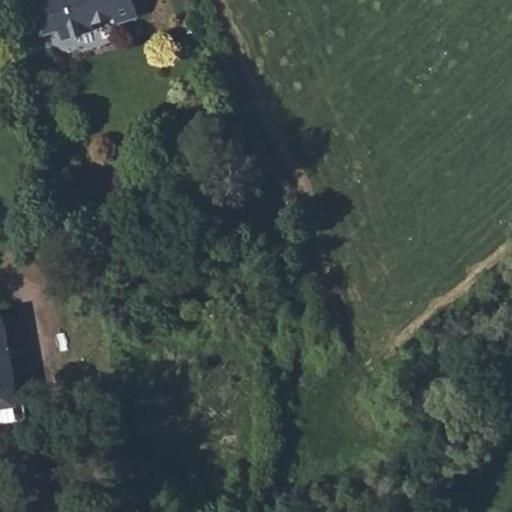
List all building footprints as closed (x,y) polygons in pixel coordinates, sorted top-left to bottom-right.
[(45,0),(46,4),(27,10),(36,39),(55,34),(58,44),(91,33),(89,26),(113,19),(115,26),(134,20),(128,0),(45,0)] [(208,224),(134,231),(136,258),(191,253),(191,261),(212,259),(208,224)] [(234,272),(214,273),(214,282),(235,281),(234,272)] [(106,288),(80,292),(82,304),(108,300),(106,288)] [(0,411),(15,410),(12,378),(3,305),(0,305),(0,411)] [(19,378),(12,378),(15,410),(23,409),(19,378)]
